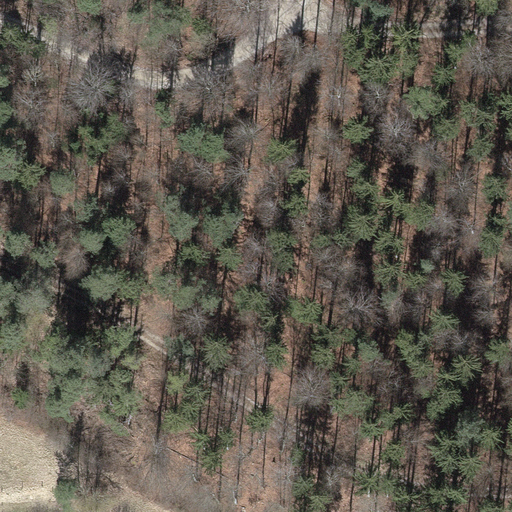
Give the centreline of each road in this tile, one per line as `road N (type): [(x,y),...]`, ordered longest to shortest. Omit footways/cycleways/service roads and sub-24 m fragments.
road 1 (track): [(0,259),(68,287),(347,463),(463,492),(511,493)]
road 2 (track): [(296,0),(292,21),(222,65),(156,74),(0,13)]
road 3 (track): [(293,10),(432,28),(511,19)]
